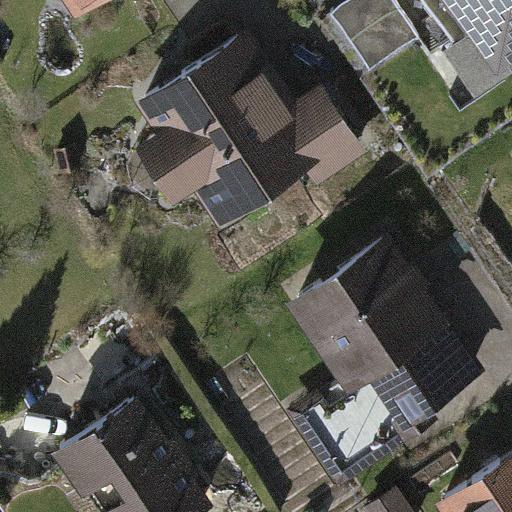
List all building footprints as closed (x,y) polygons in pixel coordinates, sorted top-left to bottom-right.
[(68,0),(76,12),(95,0),(68,0)] [(394,0),(347,0),(321,18),(360,75),(418,35),(394,0)] [(511,0),(427,0),(450,32),(441,38),(473,84),(511,58),(508,53),(511,49),(511,0)] [(154,128),(136,140),(170,192),(193,177),(221,220),(305,166),(318,185),(369,152),(325,84),(299,101),(249,25),(134,98),(154,128)] [(387,222),(284,291),(345,382),(366,368),(394,409),(389,412),(403,433),(437,410),(430,400),(483,365),(426,281),(430,275),(415,255),(409,255),(387,222)] [(184,511),(212,493),(137,387),(53,446),(99,511),(184,511)] [(511,511),(511,440),(433,493),(443,508),(437,511),(511,511)] [(416,511),(396,481),(362,503),(367,511),(416,511)]
